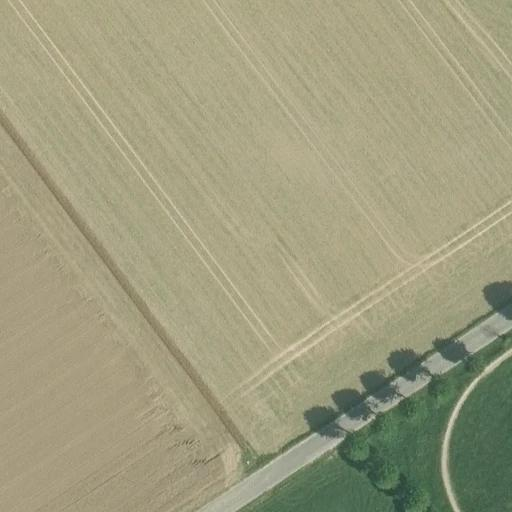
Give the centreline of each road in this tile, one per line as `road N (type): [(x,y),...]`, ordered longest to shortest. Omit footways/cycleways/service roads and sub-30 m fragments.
road 1 (tertiary): [(214,511),(511,316)]
road 2 (unknown): [(478,375),(450,417),(446,468),(460,511)]
